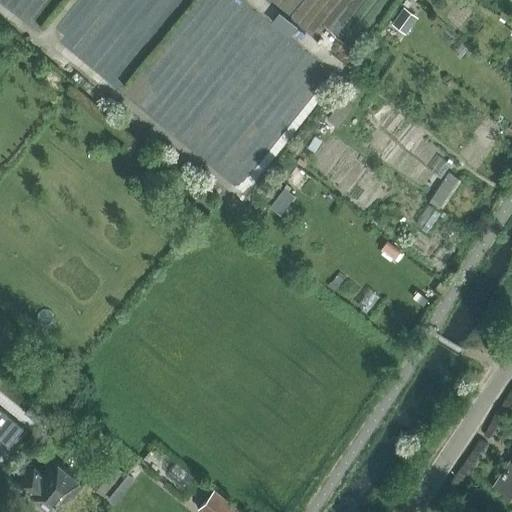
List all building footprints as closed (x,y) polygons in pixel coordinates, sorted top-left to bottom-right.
[(392,22),(405,31),(416,15),(404,6),(392,22)] [(33,402),(26,411),(39,422),(46,413),(33,402)] [(0,438),(8,446),(23,427),(5,412),(0,407),(0,438)] [(506,467),(494,485),(511,497),(511,460),(507,468),(506,467)] [(51,511),(52,511),(59,511),(74,495),(83,483),(56,461),(46,472),(45,471),(43,474),(32,465),(19,481),(30,490),(28,492),(41,502),(41,507),(46,511),(51,511)] [(99,496),(119,471),(108,462),(88,487),(99,496)] [(198,508),(203,511),(234,511),(237,509),(214,489),(198,508)]
